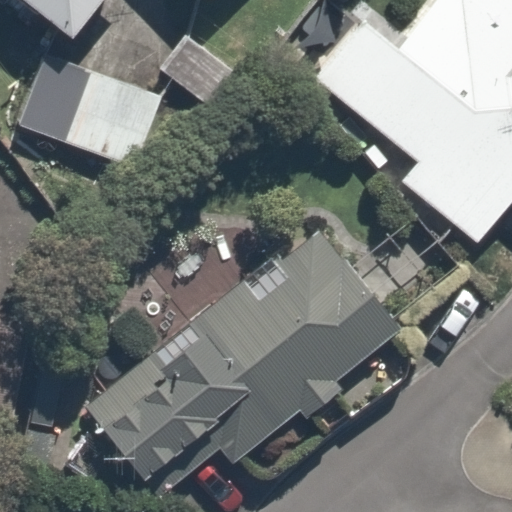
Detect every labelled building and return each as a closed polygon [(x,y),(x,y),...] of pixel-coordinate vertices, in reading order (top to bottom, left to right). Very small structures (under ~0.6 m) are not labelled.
[(78,0),(17,0),(55,29),(78,0)] [(511,0),(410,0),(382,34),(350,8),(299,69),(407,159),(391,177),(469,242),(511,190),(511,0)] [(227,71),(175,29),(146,64),(199,106),(227,71)] [(157,94),(36,46),(8,117),(130,164),(157,94)] [(230,459),(400,327),(317,219),(76,406),(145,494),(215,440),(230,459)] [(0,419),(11,421),(27,319),(0,314),(0,419)]
